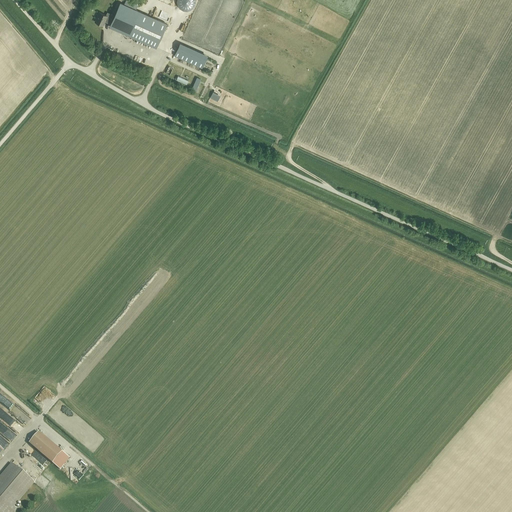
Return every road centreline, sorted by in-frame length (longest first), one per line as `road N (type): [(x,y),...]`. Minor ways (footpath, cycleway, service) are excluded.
road 1 (unclassified): [(511,271),(155,112),(71,63)]
road 2 (track): [(148,511),(0,386)]
road 3 (track): [(39,418),(156,274)]
